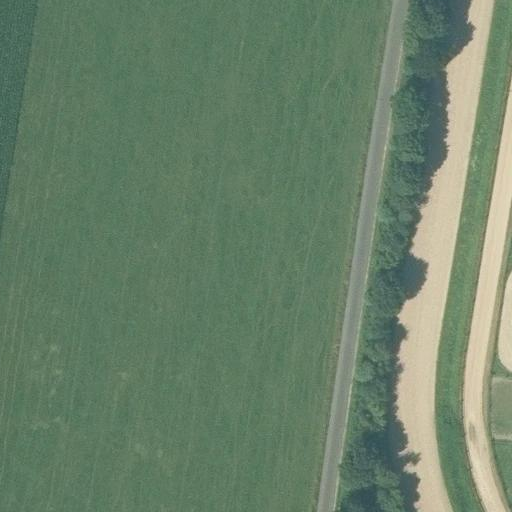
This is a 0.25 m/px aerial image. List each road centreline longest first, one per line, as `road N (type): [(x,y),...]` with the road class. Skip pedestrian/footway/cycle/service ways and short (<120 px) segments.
road 1 (unknown): [(434,511),(409,412),(475,0)]
road 2 (unclassified): [(330,511),(412,0)]
